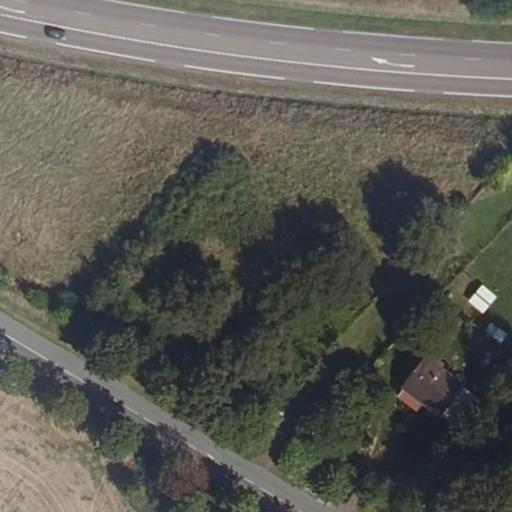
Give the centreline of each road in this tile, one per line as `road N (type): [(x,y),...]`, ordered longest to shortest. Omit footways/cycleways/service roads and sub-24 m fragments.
road 1 (primary): [(511,71),(264,51),(0,5)]
road 2 (tertiary): [(296,511),(0,330)]
